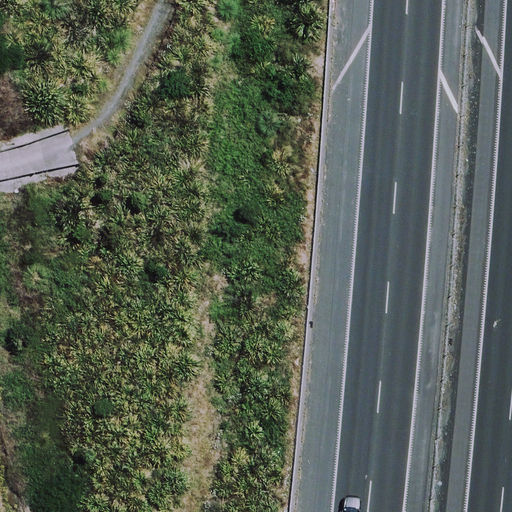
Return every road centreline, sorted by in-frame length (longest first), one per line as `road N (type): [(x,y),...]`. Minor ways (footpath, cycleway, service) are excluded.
road 1 (motorway): [(354,511),(400,0)]
road 2 (motorway): [(511,319),(497,511)]
